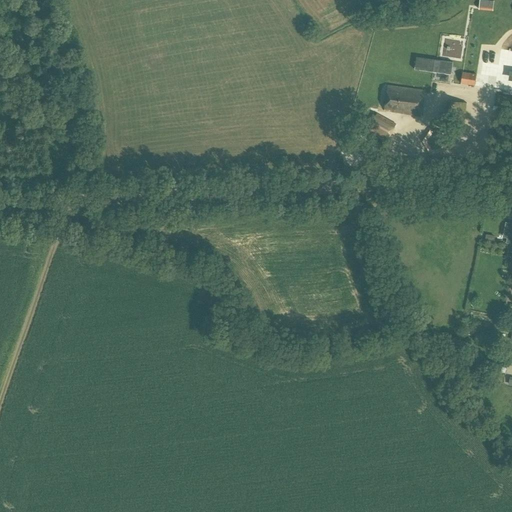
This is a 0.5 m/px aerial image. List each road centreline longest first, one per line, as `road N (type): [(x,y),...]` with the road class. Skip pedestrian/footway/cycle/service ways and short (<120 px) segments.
road 1 (tertiary): [(0,203),(511,176)]
road 2 (track): [(0,404),(66,199)]
